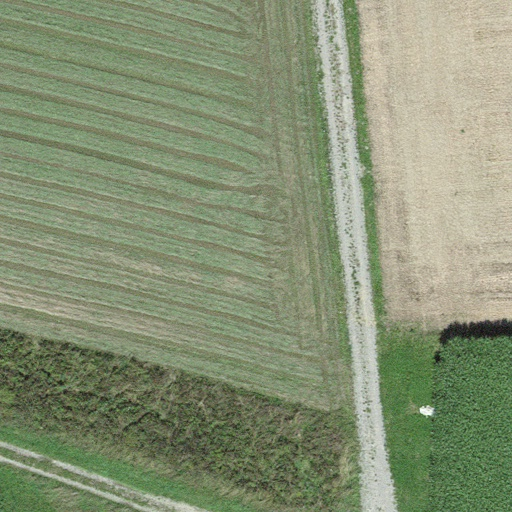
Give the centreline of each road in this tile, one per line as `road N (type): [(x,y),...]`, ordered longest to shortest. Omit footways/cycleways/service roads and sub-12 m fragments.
road 1 (track): [(380,511),(367,472),(322,0)]
road 2 (track): [(198,511),(0,444)]
